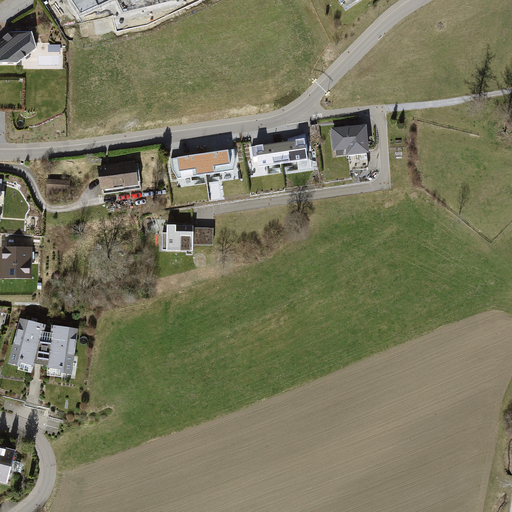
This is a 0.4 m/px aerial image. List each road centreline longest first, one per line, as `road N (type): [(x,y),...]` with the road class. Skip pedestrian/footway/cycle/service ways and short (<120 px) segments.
road 1 (residential): [(0,153),(281,121),(421,0)]
road 2 (track): [(379,108),(511,89)]
road 3 (residential): [(26,511),(50,470),(38,437),(0,417)]
